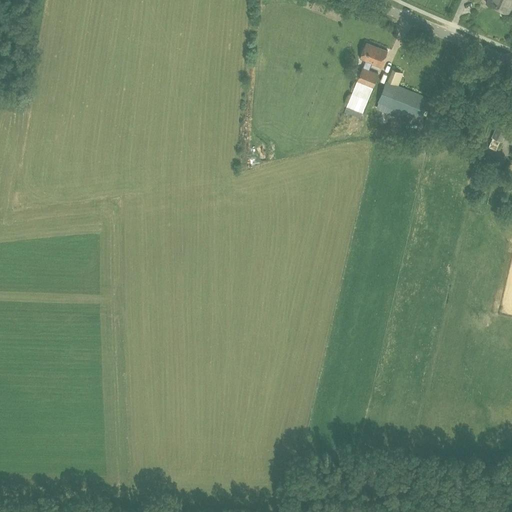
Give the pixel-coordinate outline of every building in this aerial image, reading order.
[(511,0),(488,0),(486,4),(508,14),(511,4),(511,0)] [(381,67),(388,51),(366,43),(360,58),(381,67)] [(379,74),(362,67),(357,82),(366,86),(365,92),(370,94),(373,89),(379,74)] [(400,83),(403,73),(392,69),(387,82),(399,86),(398,91),(404,93),(406,86),(400,83)] [(412,98),(401,93),(398,99),(391,96),(387,104),(406,113),(408,109),(413,111),(415,107),(410,104),(412,98)] [(508,124),(499,120),(491,138),(492,139),(488,148),(495,151),(499,142),(500,142),(508,124)]
